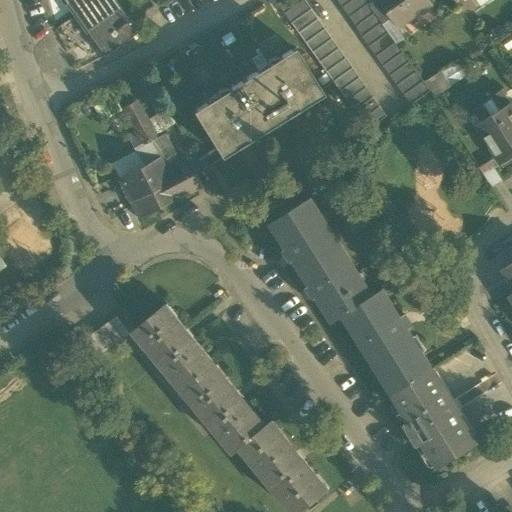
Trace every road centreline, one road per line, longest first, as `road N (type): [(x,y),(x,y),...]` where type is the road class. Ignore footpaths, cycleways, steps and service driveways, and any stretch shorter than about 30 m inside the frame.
road 1 (residential): [(409,511),(217,252),(163,240),(107,252)]
road 2 (residential): [(36,109),(243,0)]
road 3 (residential): [(511,229),(484,246),(471,273),(474,303),(511,364)]
road 4 (residential): [(107,252),(36,109)]
road 5 (residential): [(0,342),(77,288),(107,252)]
